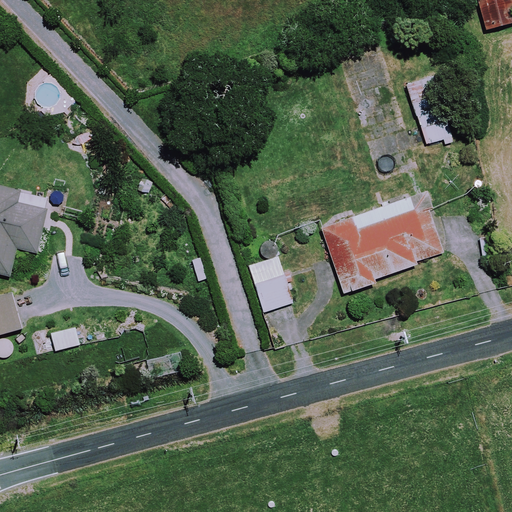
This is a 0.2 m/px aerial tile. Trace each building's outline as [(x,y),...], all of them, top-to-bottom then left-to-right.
[(511,24),(511,18),(507,0),(483,0),(476,2),(483,31),(511,24)] [(436,42),(401,52),(405,65),(439,55),(436,42)] [(423,147),(439,141),(441,147),(452,144),(450,136),(432,80),(404,88),(423,147)] [(34,253),(47,199),(0,187),(0,274),(9,277),(16,249),(34,253)] [(417,263),(443,254),(428,211),(416,215),(411,200),(321,232),(344,296),(376,285),(375,282),(418,266),(417,263)] [(292,303),(277,259),(248,268),(263,313),(292,303)] [(0,334),(18,330),(8,295),(0,297),(0,334)] [(78,346),(74,328),(49,334),(53,352),(78,346)] [(176,373),(172,356),(145,362),(149,380),(176,373)]
